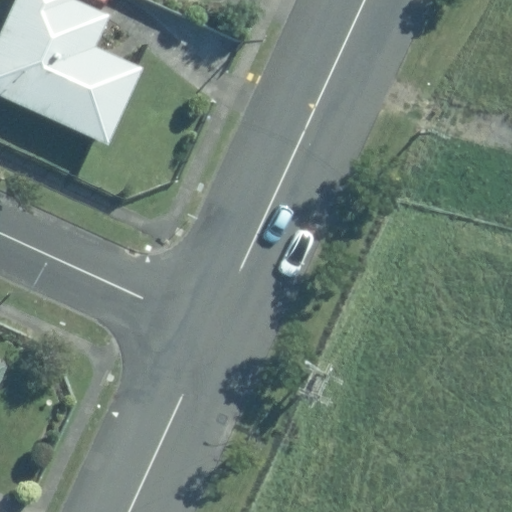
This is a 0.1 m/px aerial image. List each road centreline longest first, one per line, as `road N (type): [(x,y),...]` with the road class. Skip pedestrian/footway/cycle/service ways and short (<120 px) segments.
road 1 (secondary): [(364,0),(213,329)]
road 2 (residential): [(213,329),(0,236)]
road 3 (secondary): [(213,329),(129,511)]
